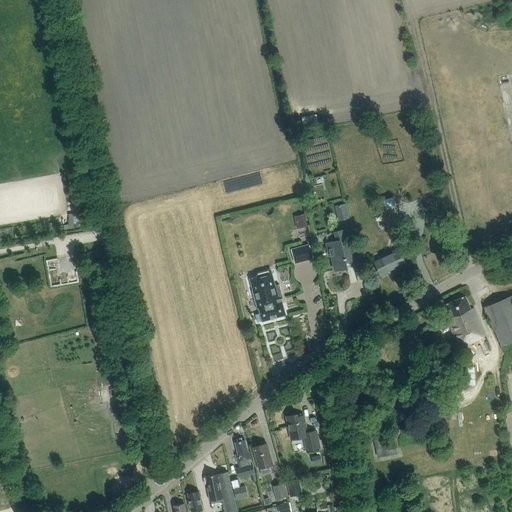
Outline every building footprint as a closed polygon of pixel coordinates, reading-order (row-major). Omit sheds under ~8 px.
[(350,218),(346,203),(334,206),(338,221),(350,218)] [(401,220),(397,207),(382,212),(386,226),(389,225),(401,220)] [(72,213),(74,228),(86,226),(83,212),(72,213)] [(308,226),(306,214),(294,216),(297,228),(308,226)] [(336,240),(325,243),(329,256),(329,255),(331,255),(334,270),(346,267),(345,262),(352,260),(345,229),(334,231),(336,240)] [(296,263),(313,258),(310,245),(293,249),(296,263)] [(388,271),(405,262),(399,248),(380,257),(381,258),(373,262),(374,264),(373,264),(375,269),(376,269),(380,276),(388,272),(388,271)] [(260,275),(251,278),(254,290),(252,290),(257,308),(259,308),(260,313),(255,314),(257,321),(262,320),(285,314),(281,299),(283,298),(279,284),(275,285),(273,275),(260,278),(260,275)] [(450,326),(459,347),(485,335),(473,308),(471,309),(465,295),(445,304),(451,317),(440,322),(443,329),(450,326)] [(511,340),(511,295),(485,307),(501,345),(511,340)] [(283,359),(282,353),(273,355),(274,361),(283,359)] [(117,388),(110,389),(111,396),(118,395),(117,388)] [(451,393),(436,396),(442,421),(456,418),(451,393)] [(297,414),(286,417),(291,438),(298,436),(299,438),(304,437),(306,451),(320,448),(316,431),(306,433),(304,425),(305,425),(303,416),(297,417),(297,414)] [(397,454),(393,433),(373,437),(378,458),(397,454)] [(237,463),(238,463),(240,468),(237,469),(239,477),(254,474),(252,465),(251,466),(249,461),(251,460),(249,451),(248,452),(245,440),(235,443),(238,454),(235,455),(237,463)] [(272,465),(266,443),(253,447),(259,469),(272,465)] [(237,511),(228,472),(205,476),(210,501),(212,500),(212,503),(222,501),(224,511),(237,511)] [(298,478),(286,481),(290,497),(302,494),(300,485),(303,484),(301,479),(299,479),(298,478)] [(277,499),(288,496),(284,483),(273,486),(277,499)] [(247,486),(235,489),(237,498),(248,496),(247,486)] [(199,491),(188,494),(191,511),(194,511),(193,511),(202,511),(202,510),(199,491)] [(186,511),(185,503),(173,505),(174,511),(186,511)] [(290,511),(288,503),(278,505),(280,511),(290,511)]
